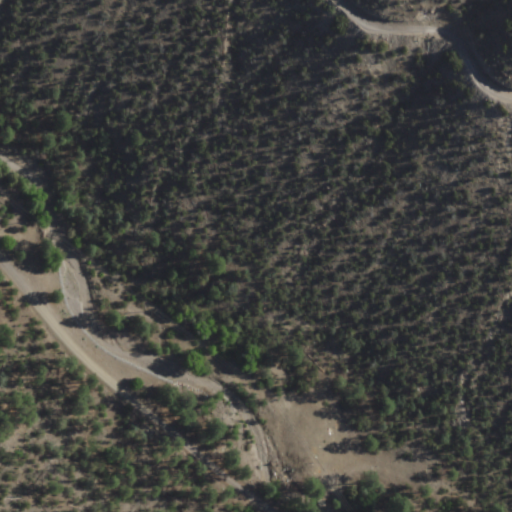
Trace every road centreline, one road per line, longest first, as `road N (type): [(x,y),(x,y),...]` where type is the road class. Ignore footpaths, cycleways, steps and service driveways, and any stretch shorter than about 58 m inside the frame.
road 1 (residential): [(0,266),(85,361),(272,511)]
road 2 (track): [(341,0),(371,22),(433,28),(466,48),(488,88),(511,94)]
